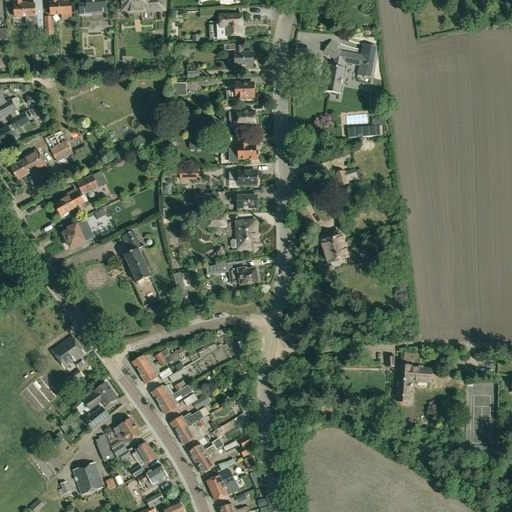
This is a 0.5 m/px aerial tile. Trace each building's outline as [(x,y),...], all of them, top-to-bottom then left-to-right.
[(20,0),(14,0),(16,18),(25,18),(26,27),(38,26),(38,16),(35,16),(34,4),(21,5),(20,0)] [(56,0),(50,0),(52,16),(63,16),(63,21),(75,20),(75,15),(71,15),(70,2),(57,3),(56,0)] [(86,0),(86,2),(78,3),(80,17),(88,17),(88,10),(94,10),(94,14),(107,13),(106,0),(86,0)] [(122,0),(123,11),(133,10),(133,5),(140,5),(140,10),(150,9),(151,12),(164,11),(163,0),(122,0)] [(220,15),(220,22),(210,23),(210,39),(226,38),(226,36),(242,36),(242,27),(240,27),(240,22),(242,22),(242,15),(220,15)] [(46,36),(53,35),(51,17),(44,17),(46,36)] [(344,68),(344,63),(359,66),(357,76),(371,78),(376,47),(363,45),(361,55),(344,52),(342,51),(337,48),(338,47),(332,42),(324,53),(334,61),(333,66),(330,66),(326,92),(340,94),(344,68)] [(242,47),(236,47),(236,45),(224,46),(224,52),(236,51),(236,54),(234,54),(235,68),(244,68),(244,69),(250,68),(250,67),(253,67),(252,53),(243,53),(242,47)] [(199,78),(199,71),(187,71),(188,79),(199,78)] [(385,77),(376,83),(381,91),(390,86),(385,77)] [(186,83),(172,84),(172,91),(173,91),(187,91),(186,83)] [(227,101),(235,101),(235,102),(245,101),(245,99),(254,98),(253,85),(234,86),(235,92),(226,92),(227,101)] [(11,99),(6,102),(2,95),(0,96),(0,117),(1,119),(17,111),(11,99)] [(38,107),(29,111),(32,117),(41,112),(38,107)] [(238,113),(229,113),(230,123),(233,123),(233,126),(258,125),(257,117),(255,117),(254,111),(238,112),(238,113)] [(16,131),(30,123),(24,113),(10,121),(13,125),(8,128),(0,131),(0,146),(14,139),(15,141),(20,138),(16,131)] [(381,127),(349,130),(350,139),(382,137),(381,127)] [(67,141),(51,149),(55,159),(57,162),(70,156),(68,152),(72,151),(67,141)] [(232,151),(230,154),(230,164),(239,163),(239,162),(256,161),(258,160),(258,151),(256,151),(255,146),(249,146),(249,144),(247,144),(238,144),(238,146),(238,150),(238,151),(232,151)] [(11,167),(18,181),(31,174),(32,176),(47,168),(37,149),(25,156),(26,159),(11,167)] [(199,179),(198,170),(180,171),(181,180),(199,179)] [(356,170),(345,173),(348,183),(358,180),(356,170)] [(257,187),(257,185),(258,184),(258,180),(257,179),(256,172),(237,173),(229,173),(230,182),(237,182),(237,188),(257,187)] [(340,186),(348,184),(348,183),(345,173),(345,172),(337,175),(340,186)] [(64,199),(55,205),(62,217),(84,204),(81,198),(83,196),(99,189),(96,184),(98,183),(95,176),(93,177),(92,176),(72,185),(75,190),(63,197),(64,199)] [(219,193),(194,194),(194,202),(219,201),(218,194),(219,193)] [(237,196),(230,196),(230,201),(237,200),(238,209),(257,209),(257,196),(237,196)] [(166,197),(166,209),(176,209),(176,197),(166,197)] [(95,214),(97,219),(106,215),(104,210),(95,214)] [(207,229),(227,227),(227,214),(206,216),(207,229)] [(69,230),(63,233),(71,250),(85,243),(84,242),(93,238),(85,221),(76,225),(68,229),(69,230)] [(259,245),(258,244),(255,221),(235,223),(237,239),(232,240),(230,241),(231,248),(233,249),(238,249),(238,251),(252,250),(254,251),(259,245)] [(130,253),(124,256),(137,284),(151,278),(138,250),(141,248),(134,232),(123,237),(130,253)] [(347,258),(339,232),(321,237),(329,263),(347,258)] [(258,283),(258,280),(259,279),(258,276),(257,275),(256,269),(246,271),(246,270),(238,271),(237,262),(216,266),(218,274),(229,272),(231,285),(240,283),(241,286),(258,283)] [(181,272),(174,273),(179,297),(188,295),(187,290),(185,290),(181,272)] [(151,300),(160,299),(159,291),(150,293),(151,300)] [(52,351),(64,369),(85,354),(72,337),(52,351)] [(167,349),(155,356),(159,362),(164,358),(170,355),(167,349)] [(145,357),(144,356),(132,363),(139,374),(154,365),(148,355),(145,357)] [(190,368),(202,361),(198,355),(186,363),(190,368)] [(394,356),(387,357),(387,367),(395,367),(394,356)] [(164,358),(159,362),(162,367),(168,364),(164,358)] [(75,363),(78,367),(84,364),(80,359),(75,363)] [(240,361),(244,370),(250,368),(247,359),(240,361)] [(157,378),(156,376),(159,374),(160,374),(154,365),(139,374),(146,385),(157,378)] [(411,381),(430,383),(431,369),(412,367),(399,366),(397,401),(409,402),(411,381)] [(160,374),(159,374),(162,380),(173,374),(169,368),(160,374)] [(183,369),(169,377),(172,384),(187,376),(183,369)] [(79,370),(68,378),(74,385),(84,376),(79,370)] [(246,373),(239,375),(241,381),(248,379),(246,373)] [(178,392),(186,387),(183,381),(175,387),(178,392)] [(95,394),(84,402),(89,408),(91,411),(102,403),(105,408),(117,399),(106,383),(94,392),(95,394)] [(167,386),(164,388),(163,386),(151,393),(158,404),(173,395),(167,386)] [(188,386),(186,387),(178,392),(173,395),(158,404),(165,415),(176,408),(175,407),(179,404),(176,399),(181,396),(182,399),(192,392),(188,386)] [(201,398),(193,403),(197,409),(205,404),(201,398)] [(103,409),(87,423),(93,430),(109,416),(103,409)] [(197,423),(202,420),(205,418),(200,411),(192,416),(190,414),(183,418),(182,417),(170,424),(177,435),(192,426),(197,423)] [(123,422),(124,423),(119,427),(114,430),(121,441),(122,440),(125,445),(129,442),(141,435),(131,419),(129,420),(128,419),(123,422)] [(205,425),(202,420),(197,423),(201,428),(205,425)] [(177,435),(184,446),(196,439),(195,437),(198,435),(192,426),(177,435)] [(100,439),(96,441),(97,444),(96,445),(105,463),(115,458),(104,434),(99,437),(100,439)] [(207,438),(210,443),(217,440),(215,434),(207,438)] [(240,439),(243,447),(251,443),(247,436),(240,439)] [(117,458),(127,451),(122,443),(112,450),(117,458)] [(146,443),(135,450),(145,464),(146,466),(157,459),(146,443)] [(195,464),(208,456),(217,450),(214,445),(205,451),(201,445),(188,453),(195,464)] [(202,475),(215,467),(211,461),(220,455),(217,450),(208,456),(195,464),(202,475)] [(121,457),(123,460),(130,455),(128,452),(121,457)] [(254,462),(248,465),(251,471),(256,468),(254,462)] [(73,471),(82,495),(104,488),(95,463),(73,471)] [(140,466),(132,472),(135,478),(144,473),(149,470),(146,466),(145,464),(140,467),(140,466)] [(167,478),(168,477),(161,465),(137,479),(141,485),(145,483),(150,490),(168,479),(167,478)] [(230,472),(220,477),(222,482),(233,477),(230,472)] [(220,477),(207,482),(211,492),(235,481),(233,477),(222,482),(220,477)] [(117,479),(110,481),(112,492),(119,491),(117,479)] [(235,481),(211,492),(215,501),(228,495),(226,490),(231,487),(233,493),(239,490),(235,481)] [(66,482),(61,484),(64,494),(70,493),(66,482)] [(153,506),(153,507),(162,503),(161,501),(164,500),(160,493),(145,501),(149,508),(153,506)] [(39,500),(30,508),(33,511),(36,511),(44,505),(39,500)] [(184,511),(179,501),(163,508),(164,511),(184,511)]
